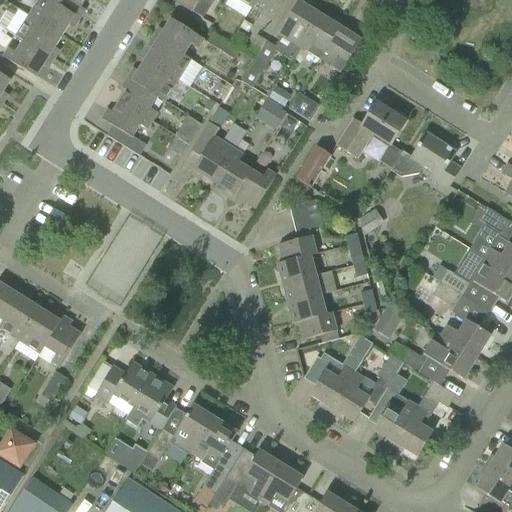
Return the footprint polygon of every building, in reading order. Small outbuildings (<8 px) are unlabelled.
[(38,0),(28,17),(61,38),(68,27),(73,30),(79,21),(48,2),(45,0),(38,0)] [(49,0),(48,2),(79,21),(85,11),(80,8),(85,0),(49,0)] [(171,0),(192,14),(198,4),(200,0),(171,0)] [(235,0),(251,10),(257,0),(235,0)] [(263,17),(272,22),(286,0),(257,0),(251,10),(256,2),(267,9),(263,17)] [(298,48),(299,49),(319,16),(308,9),(311,4),(304,0),(300,0),(278,36),(298,48)] [(198,4),(192,14),(205,22),(211,12),(198,4)] [(54,49),(61,38),(28,17),(19,12),(15,18),(7,13),(0,24),(0,27),(15,38),(53,61),(59,52),(54,49)] [(299,49),(319,62),(343,24),(334,18),(330,23),(319,16),(299,49)] [(152,39),(189,62),(190,61),(182,56),(190,44),(197,49),(202,41),(170,21),(163,32),(158,29),(152,39)] [(331,69),(340,75),(361,42),(349,35),(352,30),(343,24),(319,62),(320,62),(324,54),(336,62),(331,69)] [(207,44),(234,61),(240,50),(213,33),(207,44)] [(232,43),(242,50),(249,40),(238,33),(232,43)] [(2,59),(35,79),(43,67),(48,71),(53,61),(15,38),(2,59)] [(145,62),(176,82),(189,62),(152,39),(147,48),(152,51),(145,62)] [(253,89),(268,66),(256,60),(242,83),(253,89)] [(127,79),(156,98),(163,102),(176,82),(145,62),(138,73),(133,70),(127,79)] [(0,105),(2,107),(8,97),(2,94),(10,82),(0,76),(0,105)] [(119,103),(151,123),(157,114),(149,109),(156,98),(127,79),(121,88),(126,92),(119,103)] [(214,79),(205,94),(221,103),(229,88),(214,79)] [(270,99),(284,108),(292,96),(277,87),(270,99)] [(288,110),(309,124),(319,108),(298,95),(288,110)] [(263,111),(277,119),(280,113),(286,117),(288,114),(282,110),(283,110),(269,101),(263,111)] [(107,137),(139,158),(145,148),(131,139),(140,126),(146,130),(151,123),(119,103),(112,114),(107,111),(101,120),(113,128),(107,137)] [(352,120),(335,147),(352,158),(358,162),(373,137),(390,148),(391,147),(394,140),(406,123),(403,121),(404,118),(396,113),(393,115),(376,104),(362,126),(352,120)] [(176,137),(189,145),(201,126),(188,117),(176,137)] [(287,119),(281,129),(291,135),(297,125),(287,119)] [(203,177),(214,184),(235,151),(214,139),(218,133),(207,126),(190,152),(201,159),(190,176),(200,182),(203,177)] [(429,179),(448,191),(450,188),(460,171),(450,164),(456,155),(425,135),(415,152),(411,158),(403,152),(391,172),(401,179),(420,176),(424,169),(432,175),(429,179)] [(171,151),(181,158),(189,146),(178,140),(171,151)] [(296,180),(311,190),(321,173),(326,176),(329,172),(324,169),(331,158),(316,148),(296,180)] [(222,196),(231,202),(248,175),(235,168),(242,156),(235,151),(214,184),(225,191),(222,196)] [(504,195),(511,199),(511,168),(507,166),(504,171),(501,176),(511,182),(504,195)] [(243,203),(255,210),(275,178),(266,172),(259,183),(248,175),(231,202),(240,208),(243,203)] [(290,208),(295,233),(321,227),(315,202),(290,208)] [(484,260),(511,277),(511,225),(486,210),(479,222),(500,235),(484,260)] [(361,219),(370,234),(384,225),(375,211),(361,219)] [(346,239),(348,248),(348,249),(359,246),(356,236),(346,239)] [(312,258),(317,256),(312,238),(278,246),(283,264),(277,265),(278,267),(312,258)] [(382,248),(382,253),(385,256),(389,257),(393,254),(393,249),(390,245),(385,245),(382,248)] [(359,246),(348,249),(353,268),(364,265),(362,256),(359,246)] [(278,267),(282,286),(317,277),(312,258),(278,267)] [(440,284),(440,285),(461,298),(460,300),(469,305),(486,316),(487,314),(497,299),(506,304),(511,294),(511,277),(484,260),(469,286),(447,273),(440,284)] [(353,268),(356,280),(367,277),(364,265),(353,268)] [(282,286),(287,305),(337,292),(332,273),(282,286)] [(0,320),(3,322),(22,293),(13,287),(10,292),(0,285),(0,320)] [(461,298),(440,285),(433,296),(454,310),(461,298)] [(0,327),(0,330),(19,342),(39,310),(28,303),(31,298),(22,293),(0,327)] [(360,296),(363,305),(374,302),(371,293),(360,296)] [(321,296),(287,305),(292,324),(326,315),(321,296)] [(377,313),(374,302),(363,305),(365,316),(377,313)] [(387,306),(373,331),(389,341),(403,316),(387,306)] [(19,342),(39,355),(63,318),(54,312),(50,317),(39,310),(19,342)] [(299,324),(303,341),(320,337),(321,345),(339,341),(332,315),(299,324)] [(51,363),(60,368),(80,336),(69,329),(72,324),(63,318),(39,355),(40,355),(45,349),(56,356),(51,363)] [(441,338),(477,359),(490,337),(465,322),(458,335),(447,328),(441,338)] [(420,376),(433,384),(442,369),(463,381),(477,359),(441,338),(436,335),(421,360),(405,350),(397,362),(402,365),(420,376)] [(355,345),(368,353),(372,346),(359,338),(355,345)] [(310,397),(332,410),(354,375),(334,362),(323,356),(316,367),(325,372),(310,397)] [(390,357),(377,379),(389,386),(392,381),(402,365),(397,362),(390,357)] [(109,404),(128,416),(152,377),(132,364),(125,376),(113,368),(94,398),(107,407),(109,404)] [(41,396),(53,403),(67,381),(55,373),(41,396)] [(354,375),(332,410),(354,424),(360,414),(368,419),(386,391),(376,385),(366,379),(364,381),(354,375)] [(173,390),(152,377),(128,416),(125,421),(137,429),(142,421),(161,432),(162,430),(176,408),(165,402),(173,390)] [(0,406),(10,390),(0,383),(0,406)] [(395,445),(417,459),(432,434),(423,429),(438,404),(447,410),(455,397),(433,384),(417,409),(395,445)] [(386,391),(368,419),(377,425),(373,431),(395,445),(417,409),(395,395),(386,390),(386,391)] [(69,418),(81,426),(88,415),(76,407),(69,418)] [(147,454),(158,462),(170,442),(193,456),(215,420),(193,407),(174,437),(162,430),(161,432),(147,453),(147,454)] [(202,488),(215,496),(234,466),(222,458),(237,434),(215,420),(193,456),(214,469),(202,488)] [(0,448),(0,456),(19,469),(34,446),(11,432),(0,448)] [(132,450),(121,467),(133,475),(147,454),(135,446),(132,450)] [(489,468),(511,482),(511,451),(503,446),(489,468)] [(237,489),(258,502),(281,466),(259,452),(255,458),(243,451),(234,466),(215,496),(212,501),(213,501),(220,506),(225,509),(237,489)] [(0,511),(23,476),(0,461),(0,511)] [(258,502),(268,508),(275,495),(288,503),(303,479),(281,466),(258,502)] [(511,482),(489,468),(475,490),(486,496),(478,508),(484,511),(506,511),(508,510),(511,511),(511,510),(511,482)] [(16,505),(26,511),(68,511),(73,506),(33,479),(16,505)] [(172,511),(129,480),(110,511),(172,511)] [(346,511),(349,508),(327,494),(315,511),(346,511)]
